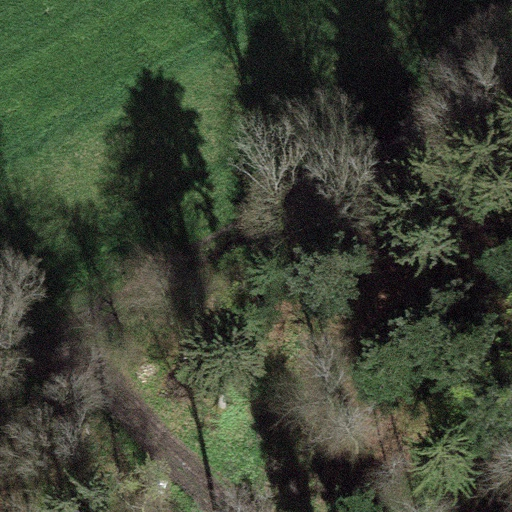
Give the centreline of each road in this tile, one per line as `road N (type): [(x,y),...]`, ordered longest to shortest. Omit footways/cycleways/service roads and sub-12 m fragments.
road 1 (track): [(511,99),(262,226),(0,389)]
road 2 (track): [(256,511),(134,444),(67,347)]
